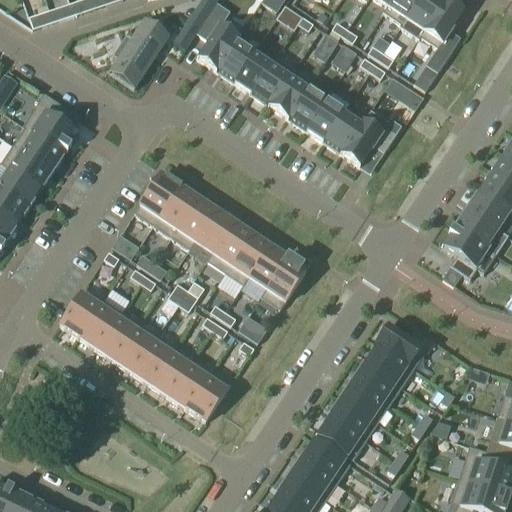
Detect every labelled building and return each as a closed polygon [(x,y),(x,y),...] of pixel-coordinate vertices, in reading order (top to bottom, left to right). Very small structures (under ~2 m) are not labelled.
[(100,0),(104,10),(112,7),(109,0),(100,0)] [(274,19),(286,0),(264,0),(259,9),(274,19)] [(381,19),(394,0),(368,0),(363,7),(364,8),(368,2),(384,13),(380,19),(381,19)] [(398,33),(420,0),(394,0),(381,19),(398,31),(397,33),(398,33)] [(416,45),(442,6),(433,0),(420,0),(398,33),(416,45)] [(461,18),(442,6),(416,45),(417,46),(418,44),(435,55),(423,72),(434,80),(458,45),(448,38),(461,18)] [(76,7),(68,10),(72,21),(80,19),(76,7)] [(214,9),(193,40),(205,48),(195,64),(213,76),(234,45),(218,34),(228,18),(214,9)] [(63,24),(72,21),(68,10),(59,13),(63,24)] [(27,23),(31,35),(39,32),(35,21),(27,23)] [(300,24),(296,31),(306,38),(311,31),(300,24)] [(165,44),(141,28),(128,47),(124,44),(111,64),(115,67),(108,77),(133,93),(165,44)] [(344,36),(334,29),(330,36),(340,43),(344,36)] [(355,43),(344,36),(340,43),(350,50),(355,43)] [(231,88),(252,57),(234,45),(213,76),(231,88)] [(252,57),(231,88),(249,100),(275,61),(263,53),(255,64),(251,61),(253,57),(252,57)] [(376,67),(380,60),(370,53),(365,60),(376,67)] [(390,67),(380,60),(376,67),(386,74),(390,67)] [(275,61),(249,100),(267,112),(290,79),(293,73),(275,61)] [(362,65),(357,72),(367,79),(372,72),(362,65)] [(382,79),(372,72),(367,79),(378,86),(382,79)] [(290,79),(267,112),(285,124),(308,91),(290,79)] [(0,85),(0,95),(6,99),(13,88),(3,81),(0,85)] [(395,105),(403,93),(391,85),(383,97),(395,105)] [(308,91),(285,124),(303,137),(326,103),(308,91)] [(42,101),(20,132),(62,160),(75,141),(53,127),(62,114),(42,101)] [(321,148),(340,121),(323,109),(327,103),(326,103),(303,137),(321,148)] [(339,160),(366,121),(365,120),(357,132),(340,121),(321,148),(339,160)] [(366,121),(339,161),(358,173),(372,152),(381,159),(398,133),(389,127),(384,133),(366,121)] [(22,135),(10,152),(50,178),(62,160),(20,132),(20,133),(22,135)] [(511,143),(511,144),(500,162),(511,169),(511,143)] [(10,152),(0,166),(0,170),(38,196),(50,178),(10,152)] [(511,169),(500,162),(488,180),(511,195),(511,169)] [(0,196),(26,214),(38,196),(0,170),(0,172),(6,176),(0,184),(0,196)] [(158,180),(132,220),(150,233),(178,192),(163,183),(158,180)] [(511,195),(488,180),(476,197),(507,219),(511,211),(511,195)] [(178,192),(150,233),(168,245),(195,205),(178,193),(178,192)] [(0,196),(0,222),(14,232),(26,214),(0,196)] [(507,219),(476,197),(464,215),(495,237),(507,219)] [(195,205),(168,245),(186,257),(213,217),(195,205)] [(464,215),(452,233),(493,261),(494,260),(505,243),(495,237),(464,215)] [(213,217),(186,257),(187,257),(192,249),(209,260),(204,268),(204,269),(231,229),(213,217)] [(0,248),(2,250),(14,232),(0,222),(0,248)] [(231,229),(204,269),(222,281),(249,241),(231,229)] [(452,233),(439,252),(454,262),(448,272),(468,286),(474,276),(481,280),(493,261),(452,233)] [(222,281),(240,293),(267,253),(249,241),(222,281)] [(117,242),(110,253),(118,259),(126,248),(117,242)] [(258,304),(258,305),(285,264),(285,263),(284,264),(267,253),(240,293),(241,293),(246,285),(263,296),(258,304)] [(106,259),(102,266),(112,272),(116,265),(106,259)] [(140,262),(134,270),(146,278),(152,269),(140,262)] [(285,264),(258,305),(277,317),(304,277),(299,274),(300,273),(285,264)] [(164,277),(152,269),(146,278),(158,286),(164,277)] [(128,283),(138,290),(143,283),(133,276),(128,283)] [(138,290),(148,297),(153,290),(143,283),(138,290)] [(175,291),(170,298),(180,305),(185,297),(175,291)] [(83,294),(57,332),(62,335),(61,336),(76,345),(101,306),(83,294)] [(101,306),(76,345),(77,345),(94,356),(119,318),(127,307),(109,295),(101,306)] [(185,297),(180,305),(191,311),(195,304),(185,297)] [(166,305),(176,312),(180,305),(170,298),(166,305)] [(186,319),(191,311),(180,305),(176,312),(186,319)] [(213,312),(208,319),(218,326),(223,319),(213,312)] [(112,368),(137,330),(119,318),(94,356),(112,368)] [(233,326),(223,319),(218,326),(228,333),(233,326)] [(200,331),(210,338),(215,331),(204,324),(200,331)] [(130,380),(155,342),(137,330),(112,368),(130,380)] [(210,338),(220,345),(225,338),(215,331),(210,338)] [(386,332),(374,351),(411,376),(424,357),(426,359),(433,348),(413,335),(406,345),(386,332)] [(249,337),(245,344),(255,350),(259,343),(249,337)] [(148,392),(173,354),(155,342),(130,380),(148,392)] [(241,349),(237,356),(247,362),(251,355),(241,349)] [(374,351),(362,369),(399,394),(411,376),(374,351)] [(166,404),(191,366),(173,354),(148,392),(166,404)] [(183,417),(209,378),(191,366),(166,404),(183,416),(183,417)] [(362,369),(350,387),(387,412),(399,394),(362,369)] [(203,429),(228,391),(209,378),(183,417),(198,426),(203,429)] [(350,387),(338,405),(375,430),(387,412),(350,387)] [(511,391),(506,390),(494,424),(511,429),(511,391)] [(444,398),(438,408),(445,413),(451,403),(444,398)] [(338,405),(326,423),(363,448),(375,430),(338,405)] [(422,420),(416,431),(423,435),(430,425),(422,420)] [(326,423),(313,441),(351,467),(363,448),(326,423)] [(511,429),(494,424),(483,458),(491,461),(508,466),(511,455),(511,454),(511,429)] [(423,435),(416,431),(409,441),(416,446),(423,435)] [(348,471),(310,446),(297,465),(335,490),(348,471)] [(491,461),(467,453),(456,487),(506,504),(511,483),(511,480),(488,472),(491,461)] [(399,456),(392,467),(399,471),(406,461),(399,456)] [(297,465),(285,483),(323,508),(335,490),(297,465)] [(392,482),(399,471),(392,467),(385,477),(392,482)] [(285,483),(273,501),(290,511),(320,511),(323,508),(285,483)] [(456,487),(447,511),(503,511),(506,504),(456,487)] [(0,491),(0,511),(5,511),(12,498),(0,491)] [(402,511),(408,503),(394,493),(384,508),(381,511),(402,511)] [(29,511),(32,507),(12,498),(5,511),(29,511)] [(290,511),(273,501),(266,511),(290,511)] [(377,503),(370,511),(381,511),(384,508),(377,503)]
